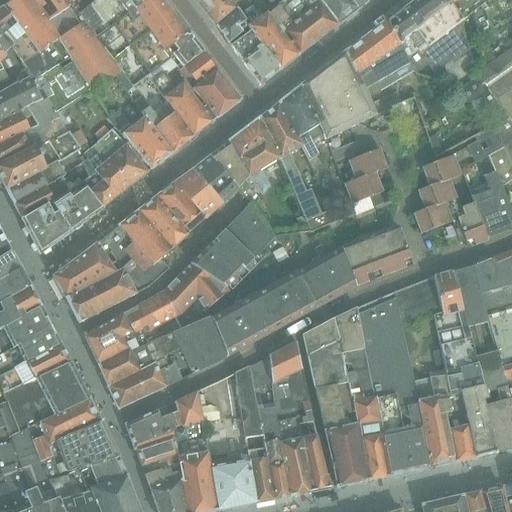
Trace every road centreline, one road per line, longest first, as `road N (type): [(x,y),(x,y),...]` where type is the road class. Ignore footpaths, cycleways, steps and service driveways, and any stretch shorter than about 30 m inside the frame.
road 1 (residential): [(392,0),(257,104),(177,0)]
road 2 (residential): [(295,329),(511,239)]
